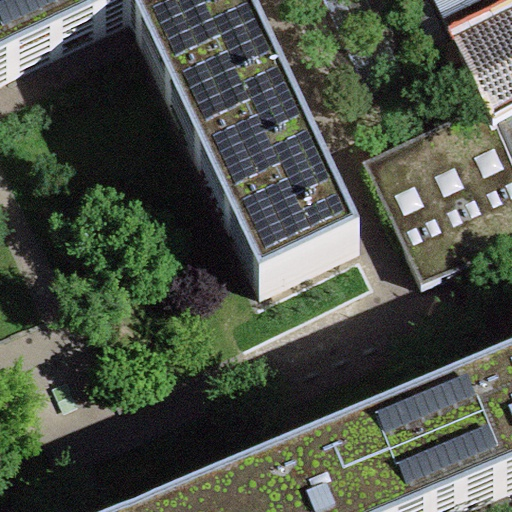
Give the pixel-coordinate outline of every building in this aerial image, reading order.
[(0,0),(0,85),(56,59),(27,0),(0,0)] [(359,254),(238,0),(27,0),(56,59),(129,25),(259,301),(359,254)] [(431,0),(493,131),(511,120),(511,37),(509,39),(492,3),(497,0),(431,0)] [(511,120),(493,131),(511,170),(511,120)] [(371,188),(421,293),(511,254),(511,170),(493,131),(371,188)] [(465,511),(511,492),(511,375),(381,430),(399,475),(416,468),(422,481),(438,474),(454,511),(465,511)] [(381,430),(208,503),(185,511),(454,511),(438,474),(422,481),(416,468),(399,475),(381,430)]
